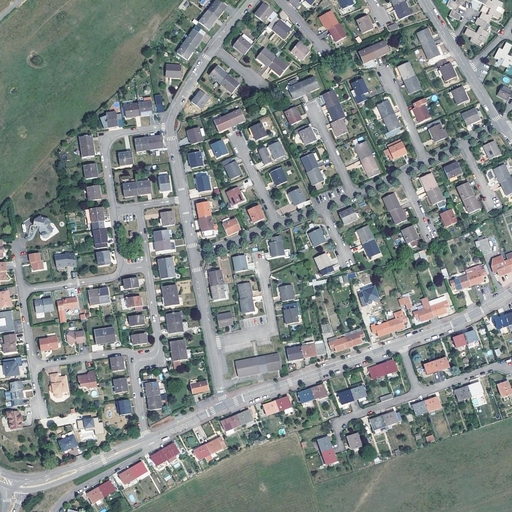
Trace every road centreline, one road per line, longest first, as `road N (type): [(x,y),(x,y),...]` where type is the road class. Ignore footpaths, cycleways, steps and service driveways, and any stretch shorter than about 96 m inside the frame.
road 1 (secondary): [(224,405),(401,343)]
road 2 (residential): [(252,0),(181,97),(170,126)]
road 3 (residential): [(194,259),(224,405)]
road 4 (residential): [(113,209),(107,140),(170,126)]
road 5 (residential): [(52,511),(75,489),(147,449),(148,439)]
road 6 (secondary): [(401,343),(511,291)]
